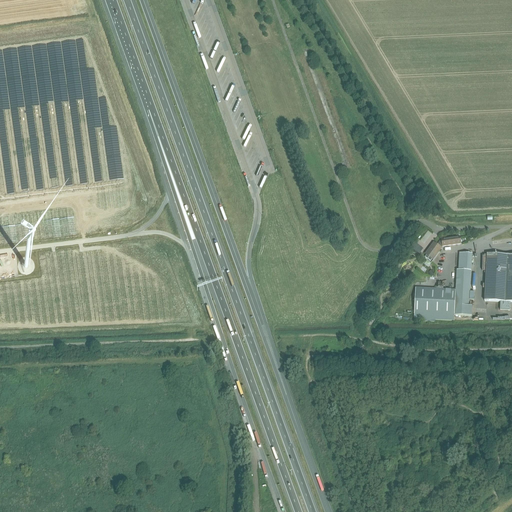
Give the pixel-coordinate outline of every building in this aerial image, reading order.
[(441,240),(442,247),(460,244),(459,237),(441,240)] [(414,242),(411,248),(420,253),(423,247),(414,242)] [(434,244),(424,257),(431,262),(441,249),(434,244)] [(414,313),(415,313),(414,321),(435,323),(435,321),(454,322),(455,315),(468,316),(472,254),(460,253),(459,270),(457,270),(456,290),(416,288),(414,313)] [(511,255),(487,254),(484,301),(500,302),(500,311),(510,311),(510,303),(511,302),(511,255)]
